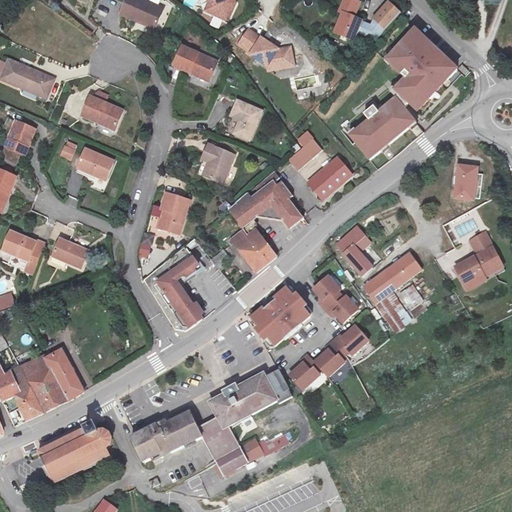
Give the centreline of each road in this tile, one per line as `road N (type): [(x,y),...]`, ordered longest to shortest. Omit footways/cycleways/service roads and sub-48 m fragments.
road 1 (residential): [(0,470),(12,498),(28,508),(80,508),(126,480),(132,467),(101,397)]
road 2 (tertiary): [(481,120),(453,128),(290,259)]
road 3 (residential): [(112,61),(142,61),(166,115),(136,234)]
road 4 (unknown): [(379,58),(326,125),(373,189)]
road 5 (tertiary): [(290,259),(174,353)]
road 6 (residential): [(136,234),(138,292),(174,353)]
road 7 (unclassified): [(406,0),(479,64),(495,90)]
road 8 (residential): [(286,358),(325,324),(290,259)]
